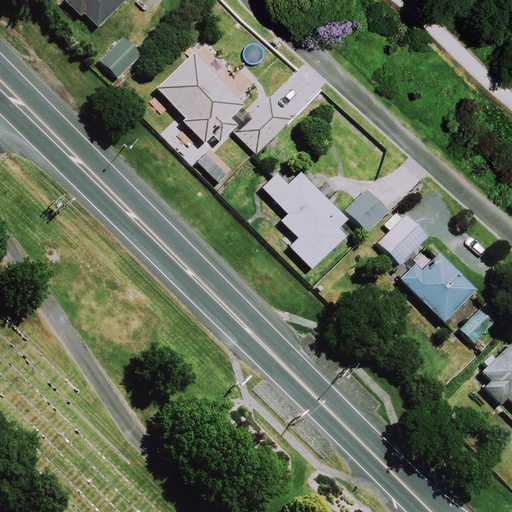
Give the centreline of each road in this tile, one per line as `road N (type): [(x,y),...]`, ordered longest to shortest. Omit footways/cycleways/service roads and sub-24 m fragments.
road 1 (secondary): [(432,511),(0,84)]
road 2 (residential): [(511,236),(255,0)]
